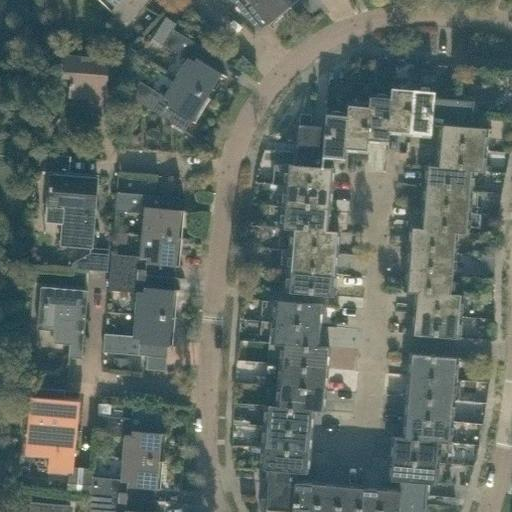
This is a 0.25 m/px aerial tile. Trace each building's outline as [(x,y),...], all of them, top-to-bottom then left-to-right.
[(106,0),(114,7),(111,11),(125,24),(147,0),(106,0)] [(283,0),(231,0),(258,31),(267,24),(272,30),(294,12),(283,0)] [(283,0),(294,12),(307,0),(283,0)] [(172,29),(175,24),(165,18),(152,38),(186,59),(175,78),(212,101),(227,77),(220,73),(227,63),(172,29)] [(102,126),(108,59),(60,55),(58,77),(70,78),(68,97),(88,99),(86,125),(102,126)] [(197,125),(212,101),(175,78),(163,96),(140,82),(130,97),(184,131),(191,121),(197,125)] [(408,135),(412,86),(391,84),(390,94),(391,94),(387,133),(388,133),(408,135)] [(433,98),(434,88),(412,86),(408,135),(429,137),(431,125),(439,126),(439,125),(443,126),(444,113),(445,99),(433,98)] [(391,94),(390,94),(369,93),(368,103),(369,103),(366,142),(387,144),(388,133),(387,133),(391,94)] [(473,102),(454,100),(445,99),(444,113),(472,115),(473,102)] [(369,103),(368,103),(347,101),(346,112),(347,112),(344,150),(365,152),(366,142),(369,103)] [(347,112),(346,112),(326,110),(324,127),(312,126),(310,154),(322,155),(322,159),(343,161),(344,150),(347,112)] [(470,127),(472,115),(444,113),(443,126),(439,125),(439,126),(437,146),(486,150),(488,129),(470,127)] [(310,154),(312,126),(298,125),(296,153),(310,154)] [(484,172),(486,150),(437,146),(435,166),(435,167),(474,170),(474,171),(484,172)] [(322,155),(310,154),(296,153),(295,165),(284,164),(283,186),(332,190),(334,168),(322,167),(322,159),(322,155)] [(68,173),(69,157),(39,154),(38,171),(68,173)] [(435,167),(435,166),(424,165),(423,187),(472,191),(474,171),(474,170),(435,167)] [(91,247),(97,179),(50,175),(46,221),(63,223),(61,245),(91,247)] [(330,211),(332,190),(283,186),(281,206),(330,211)] [(470,212),(472,191),(423,187),(421,208),(470,212)] [(179,210),(180,198),(116,193),(115,211),(143,213),(141,235),(185,239),(187,211),(179,210)] [(329,232),(329,231),(330,211),(281,206),(279,228),(290,229),(290,228),(329,232)] [(468,234),(470,212),(421,208),(419,228),(419,229),(458,232),(458,233),(468,234)] [(419,229),(419,228),(409,227),(407,249),(456,253),(458,233),(458,232),(419,229)] [(329,231),(329,232),(290,228),(290,229),(288,249),(337,253),(339,232),(329,231)] [(182,266),(185,239),(141,235),(139,257),(111,254),(110,272),(173,278),(174,266),(182,266)] [(335,274),(337,253),(288,249),(286,270),(335,274)] [(454,274),(456,253),(407,249),(405,270),(454,274)] [(103,271),(104,256),(89,255),(88,270),(103,271)] [(334,296),(335,274),(286,270),(284,292),(334,296)] [(453,295),(453,294),(454,274),(405,270),(403,291),(414,292),(414,291),(453,295)] [(172,290),(173,278),(110,272),(108,290),(136,293),(134,315),(178,318),(180,290),(172,290)] [(82,359),(87,291),(40,286),(37,325),(54,327),(53,339),(69,341),(68,357),(82,359)] [(453,294),(453,295),(414,291),(414,292),(412,312),(461,317),(463,295),(453,294)] [(321,326),(322,304),(273,300),(271,322),(321,326)] [(460,338),(461,317),(412,312),(410,334),(460,338)] [(176,346),(178,318),(134,315),(132,336),(104,334),(103,352),(167,357),(168,345),(176,346)] [(319,347),(319,346),(321,326),(271,322),(269,343),(280,344),(319,347)] [(319,346),(319,347),(280,344),(278,365),(327,369),(329,347),(319,346)] [(456,380),(458,358),(408,354),(407,375),(456,380)] [(326,390),(327,369),(278,365),(276,385),(326,390)] [(454,401),(456,380),(407,375),(405,396),(454,401)] [(324,411),(326,390),(276,385),(275,406),(274,406),(313,410),(324,411)] [(73,468),(79,395),(34,391),(32,415),(28,415),(27,430),(31,430),(29,450),(49,452),(48,464),(49,464),(49,473),(73,475),(71,492),(91,494),(92,477),(93,470),(73,468)] [(453,421),(454,401),(405,396),(403,417),(453,421)] [(117,407),(117,399),(109,398),(109,406),(117,407)] [(274,406),(275,406),(264,405),(262,426),(312,431),(313,410),(274,406)] [(160,433),(162,409),(132,407),(131,418),(97,415),(96,434),(124,436),(122,458),(166,462),(168,434),(160,433)] [(451,443),(453,421),(403,417),(401,437),(401,438),(440,441),(440,442),(451,443)] [(310,451),(312,431),(262,426),(260,447),(310,451)] [(401,438),(401,437),(391,436),(389,458),(439,462),(440,442),(440,441),(401,438)] [(308,473),(310,451),(260,447),(259,469),(269,469),(268,482),(281,483),(294,484),(295,479),(296,472),(308,473)] [(164,490),(166,462),(122,458),(120,480),(92,477),(91,494),(91,495),(155,501),(156,489),(164,490)] [(437,484),(439,462),(389,458),(387,479),(399,480),(399,488),(399,493),(412,494),(425,495),(426,483),(437,484)] [(315,481),(295,479),(294,484),(281,483),(279,510),(292,511),(291,511),(312,511),(316,481),(315,481)] [(334,511),(337,483),(316,481),(312,511),(334,511)] [(279,510),(281,483),(268,482),(266,509),(279,510)] [(355,511),(357,485),(337,483),(334,511),(355,511)] [(376,511),(378,486),(357,485),(355,511),(376,511)] [(399,488),(378,486),(376,511),(410,511),(412,494),(399,493),(399,488)] [(423,511),(425,495),(412,494),(410,511),(423,511)] [(153,511),(155,501),(91,495),(89,511),(153,511)] [(69,511),(70,506),(62,505),(30,502),(29,511),(69,511)]
